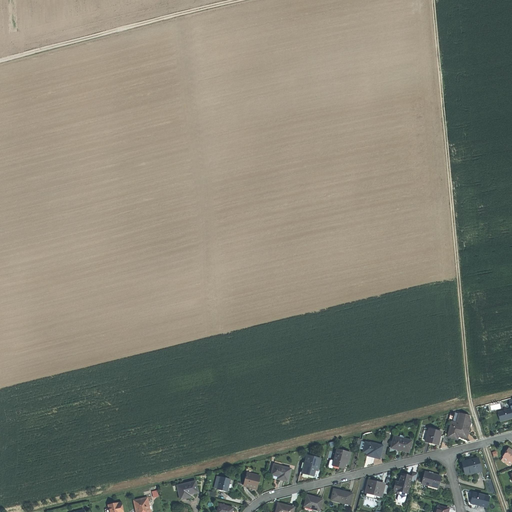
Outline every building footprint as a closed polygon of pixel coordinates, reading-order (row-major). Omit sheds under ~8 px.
[(502,420),(511,417),(511,402),(510,403),(511,409),(500,412),(502,420)] [(459,412),(457,423),(462,424),(461,426),(469,428),(470,427),(471,427),(472,426),(473,425),(473,424),(472,423),(471,423),(472,421),(470,416),(459,412)] [(452,422),(448,436),(448,437),(453,439),(458,440),(459,436),(467,438),(469,428),(461,426),(462,424),(457,423),(452,422)] [(442,432),(429,429),(426,442),(432,443),(438,445),(440,439),(440,436),(442,432)] [(404,438),(400,437),(394,436),(392,448),(400,450),(409,452),(412,441),(404,438)] [(385,459),(389,441),(385,439),(383,446),(384,446),(381,458),(385,459)] [(384,446),(383,446),(371,442),(371,443),(366,442),(364,449),(363,452),(368,453),(367,456),(373,457),(380,459),(381,458),(384,446)] [(335,461),(334,465),(339,467),(345,468),(346,463),(349,463),(351,453),(338,450),(335,461)] [(308,456),(306,462),(303,474),(314,476),(316,467),(319,468),(321,459),(308,456)] [(511,463),(511,461),(505,457),(503,460),(511,465),(511,463)] [(478,458),(462,462),(464,469),(465,474),(474,472),(475,473),(482,472),(478,458)] [(303,474),(306,462),(303,461),(298,482),(306,480),(313,479),(314,476),(303,474)] [(292,469),(274,464),(271,475),(281,477),(280,480),(284,481),(288,482),(292,469)] [(441,476),(425,472),(422,484),(438,488),(440,482),(441,476)] [(260,476),(248,473),(244,486),(251,488),(257,489),(260,476)] [(410,482),(412,477),(407,476),(402,474),(400,483),(396,482),(394,490),(395,490),(407,493),(408,493),(409,488),(410,488),(411,482),(410,482)] [(227,492),(229,488),(230,484),(231,480),(221,477),(218,490),(227,492)] [(382,497),(383,493),(385,485),(385,484),(377,483),(369,481),(366,493),(367,493),(378,496),(382,497)] [(196,482),(178,486),(181,500),(187,498),(187,495),(192,494),(199,493),(196,482)] [(343,491),(334,489),(331,500),(350,505),(353,494),(343,491)] [(407,493),(395,490),(394,493),(400,494),(399,495),(398,499),(398,500),(398,501),(403,502),(404,502),(405,501),(406,497),(406,496),(407,493)] [(467,498),(469,505),(471,506),(472,509),(475,509),(477,505),(487,507),(490,496),(474,493),(466,491),(467,498)] [(304,507),(313,509),(319,511),(323,499),(314,497),(307,495),(304,507)] [(148,498),(136,501),(138,511),(151,511),(149,501),(148,498)] [(120,511),(119,503),(109,505),(109,509),(109,511),(120,511)]
